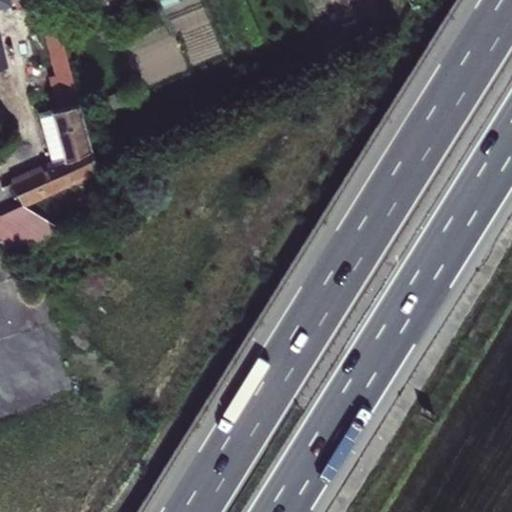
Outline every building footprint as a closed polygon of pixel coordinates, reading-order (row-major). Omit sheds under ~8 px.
[(228,15),(217,19),(227,44),(238,40),(228,15)] [(45,26),(53,56),(68,52),(60,22),(45,26)] [(23,206),(101,169),(94,147),(68,52),(53,56),(60,81),(54,83),(58,99),(63,98),(65,106),(55,109),(68,159),(13,184),(23,204),(23,206)] [(13,209),(23,204),(13,184),(3,189),(13,209)] [(23,206),(23,204),(13,209),(0,215),(0,239),(15,252),(64,230),(23,206)]
